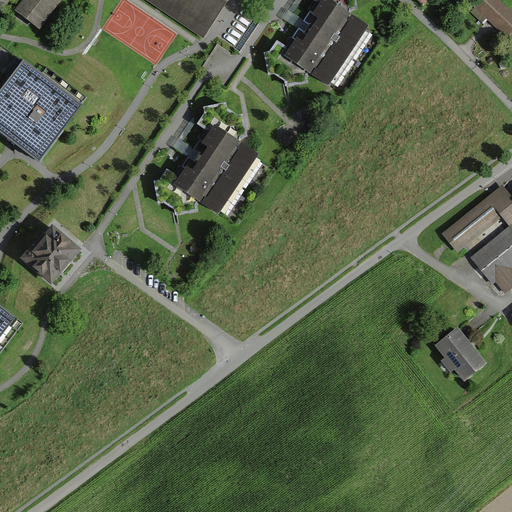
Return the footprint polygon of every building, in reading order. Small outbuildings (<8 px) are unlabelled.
[(57,0),(25,0),(18,10),(39,26),(57,0)] [(151,0),(202,35),(225,0),(151,0)] [(295,40),(290,49),(277,41),(264,53),(268,76),(286,87),(309,83),(308,73),(328,87),(368,27),(348,14),(358,10),(355,0),(310,0),(318,5),(312,13),(308,11),(299,25),(292,39),(295,40)] [(511,14),(496,0),(482,0),(476,6),(507,35),(511,29),(511,14)] [(23,61),(0,91),(0,134),(10,142),(39,163),(82,106),(23,61)] [(185,168),(180,177),(167,169),(153,181),(157,204),(178,215),(198,212),(197,202),(217,215),(258,155),(235,142),(247,138),(243,115),(226,104),(205,107),(198,125),(210,134),(203,143),(198,140),(190,152),(182,166),(185,168)] [(511,199),(503,188),(446,233),(460,250),(502,217),(511,229),(474,258),(494,283),(499,280),(508,291),(511,288),(511,199)] [(65,239),(52,229),(26,260),(51,281),(77,250),(65,239)] [(0,306),(0,336),(14,318),(0,306)] [(457,330),(440,343),(450,357),(445,360),(452,370),(457,367),(465,377),(483,363),(471,348),(457,330)]
